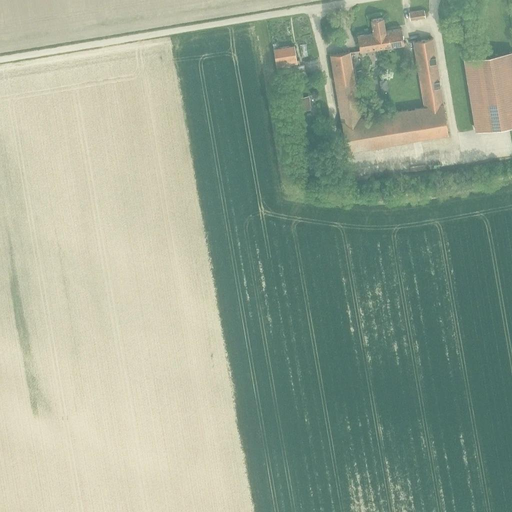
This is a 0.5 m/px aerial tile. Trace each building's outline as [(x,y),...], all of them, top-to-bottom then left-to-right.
[(411,19),(424,17),(423,9),(409,12),(411,19)] [(382,17),(376,18),(381,47),(403,43),(401,28),(384,31),(382,17)] [(381,47),(376,18),(370,19),(372,33),(356,35),(359,50),(381,47)] [(448,134),(443,103),(443,104),(432,38),(413,41),(424,107),(360,117),(349,51),(330,54),(346,152),(448,134)] [(290,64),(296,63),(293,45),(273,48),(276,66),(284,65),(285,68),(291,67),(290,64)] [(475,129),(511,123),(511,51),(463,59),(475,129)] [(293,66),(295,78),(306,76),(304,64),(293,66)] [(386,79),(379,80),(381,92),(388,91),(386,79)] [(308,96),(299,97),(301,110),(311,108),(308,96)]
